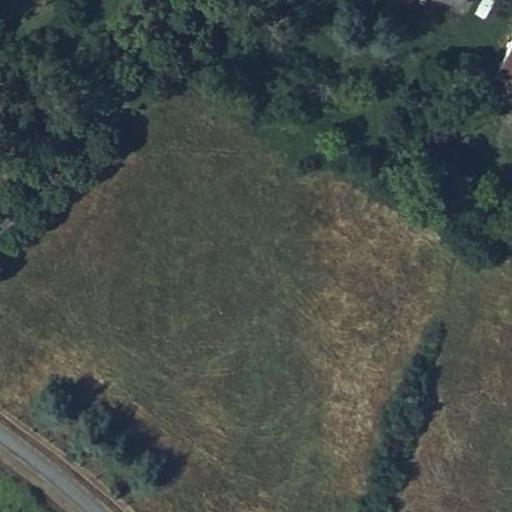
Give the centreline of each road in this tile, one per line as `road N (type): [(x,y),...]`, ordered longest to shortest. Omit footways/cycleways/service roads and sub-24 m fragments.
road 1 (unknown): [(0,232),(213,5)]
road 2 (unclassified): [(0,434),(96,511)]
